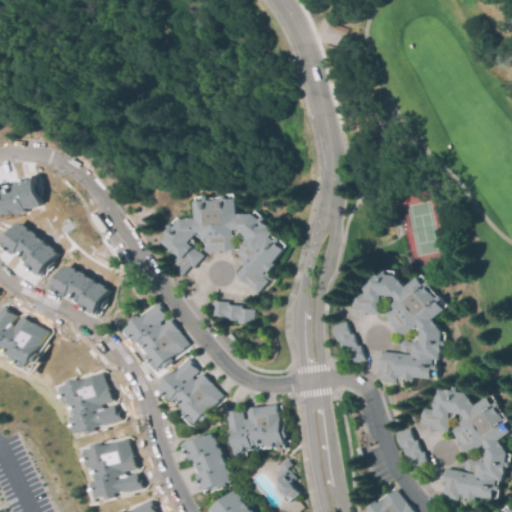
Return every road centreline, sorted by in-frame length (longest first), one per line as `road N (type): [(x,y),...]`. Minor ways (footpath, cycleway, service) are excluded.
road 1 (residential): [(189,511),(109,339),(0,273),(10,151),(49,156),(84,178),(155,283),(248,380),(302,384)]
road 2 (residential): [(340,511),(315,320),(332,237),(328,218)]
road 3 (residential): [(274,0),(303,46),(322,119),(328,218)]
road 4 (residential): [(302,384),(357,383),(396,478),(422,511)]
road 5 (residential): [(328,218),(317,231),(299,305),(302,384)]
road 6 (residential): [(302,384),(324,511)]
